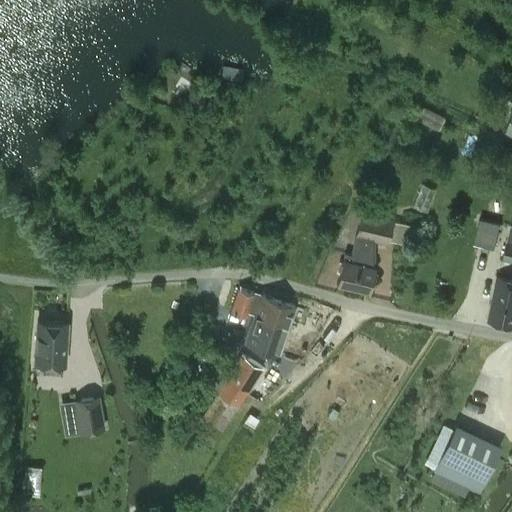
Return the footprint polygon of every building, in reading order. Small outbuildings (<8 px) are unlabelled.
[(240,84),(243,70),(224,67),(221,81),(240,84)] [(197,83),(186,101),(199,109),(209,91),(197,83)] [(416,119),(438,129),(444,115),(422,106),(416,119)] [(413,206),(428,211),(436,187),(420,182),(413,206)] [(362,211),(356,235),(352,254),(345,253),(338,284),(369,291),(375,266),(375,239),(387,242),(393,218),(362,211)] [(480,219),(474,241),(474,243),(495,247),(500,223),(480,219)] [(511,325),(511,278),(498,276),(487,320),(511,325)] [(257,307),(255,313),(245,340),(279,352),(295,305),(261,293),(261,294),(238,287),(231,310),(246,315),(250,304),(257,307)] [(66,364),(68,321),(35,319),(33,362),(66,364)] [(242,354),(226,379),(246,391),(262,367),(242,354)] [(246,391),(226,379),(190,434),(211,447),(222,430),(246,391)] [(97,396),(74,399),(80,432),(103,428),(97,396)] [(479,489),(500,445),(456,424),(435,469),(479,489)]
